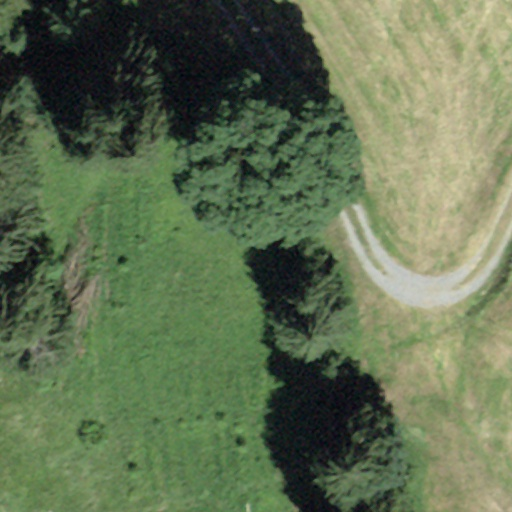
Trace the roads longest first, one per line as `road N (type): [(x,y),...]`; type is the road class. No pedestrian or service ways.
road 1 (track): [(414,304),(344,222),(232,0)]
road 2 (track): [(511,220),(480,279),(414,304)]
